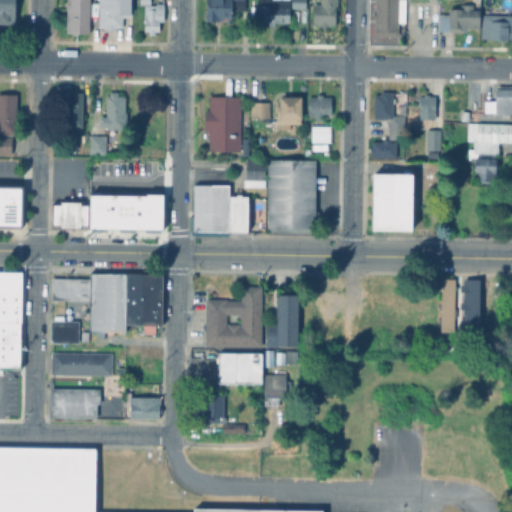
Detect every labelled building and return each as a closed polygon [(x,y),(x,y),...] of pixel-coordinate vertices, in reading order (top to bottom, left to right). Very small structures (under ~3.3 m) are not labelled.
[(13,0),(13,22),(0,22),(0,0),(13,0)] [(87,0),(87,32),(77,32),(77,33),(72,33),(72,31),(63,31),(64,2),(67,2),(67,0),(87,0)] [(129,0),(129,12),(120,12),(120,26),(113,26),(113,28),(102,28),(102,26),(96,26),(96,0),(129,0)] [(243,0),(243,9),(231,9),(231,7),(229,7),(228,16),(227,16),(227,19),(204,19),(204,17),(202,17),(203,9),(204,9),(204,0),(243,0)] [(303,0),(303,8),(287,7),(287,21),(273,21),(272,25),(266,25),(266,20),(255,20),(255,0),(303,0)] [(335,0),(335,4),(334,4),(333,24),(326,23),(326,26),(317,25),(317,23),(310,23),(311,2),(318,2),(318,0),(335,0)] [(403,0),(403,21),(396,21),(396,34),(373,34),(373,0),(403,0)] [(162,2),(161,19),(157,19),(157,30),(153,30),(153,33),(146,33),(146,29),(142,29),(142,3),(153,3),(153,2),(162,2)] [(477,4),(477,9),(478,9),(478,27),(460,27),(460,31),(447,31),(447,30),(437,29),(437,13),(447,13),(447,7),(458,7),(458,3),(471,3),(471,4),(477,4)] [(511,14),(511,38),(479,37),(479,13),(511,14)] [(511,84),(511,88),(511,112),(494,112),(494,110),(478,110),(478,91),(481,91),(481,100),(494,100),(494,87),(495,87),(495,84),(511,84)] [(115,90),(115,95),(123,95),(122,110),(124,110),(124,123),(122,123),(122,128),(104,128),(104,126),(96,126),(97,115),(104,115),(104,94),(107,94),(107,90),(115,90)] [(391,90),(390,114),(400,114),(399,138),(386,138),(387,116),(371,116),(372,93),(378,93),(378,92),(378,90),(391,90)] [(81,91),(80,131),(59,130),(60,94),(72,94),(72,91),(81,91)] [(0,92),(14,92),(13,132),(0,132),(0,92)] [(320,93),(320,96),(329,96),(329,114),(306,113),(306,95),(315,95),(315,93),(320,93)] [(427,93),(427,94),(433,94),(433,117),(429,117),(429,119),(424,124),(408,124),(408,109),(417,109),(417,108),(418,108),(418,105),(416,105),(416,94),(422,94),(422,93),(427,93)] [(238,95),(237,150),(206,149),(206,129),(202,129),(202,108),(207,108),(207,94),(238,95)] [(300,95),(299,123),(275,123),(275,104),(278,104),(278,95),(300,95)] [(267,101),(266,119),(247,118),(248,101),(267,101)] [(495,171),(492,171),(491,180),(477,179),(477,170),(467,170),(467,157),(465,157),(466,147),(472,147),(472,140),(465,139),(466,121),(511,123),(510,141),(496,140),(496,152),(476,151),(475,156),(495,156),(495,171)] [(328,124),(328,141),(309,140),(309,124),(328,124)] [(438,128),(438,149),(424,149),(424,128),(438,128)] [(103,134),(103,151),(87,151),(88,134),(103,134)] [(0,135),(9,135),(9,153),(0,153),(0,135)] [(385,138),(385,140),(394,140),(394,156),(369,156),(369,150),(368,150),(368,147),(370,147),(370,140),(382,140),(382,138),(385,138)] [(263,159),(262,186),(242,186),(242,178),(244,178),(244,158),(263,159)] [(265,159),(313,159),(312,227),(264,227),(265,159)] [(369,229),(369,173),(410,173),(409,229),(369,229)] [(0,223),(0,184),(19,185),(19,223),(0,223)] [(190,184),(227,184),(227,195),(227,230),(190,230),(190,184)] [(86,203),(86,193),(161,194),(161,229),(86,229),(86,225),(86,203)] [(227,230),(227,195),(245,195),(245,231),(227,230)] [(49,203),(57,203),(57,199),(79,199),(79,203),(86,203),(86,225),(79,225),(78,228),(57,228),(57,225),(49,225),(49,203)] [(0,321),(0,270),(19,270),(18,322),(0,321)] [(87,273),(123,273),(123,324),(123,331),(86,331),(87,299),(87,278),(87,273)] [(138,324),(123,324),(123,273),(139,273),(138,324)] [(139,273),(159,273),(159,325),(138,324),(139,273)] [(453,281),(451,333),(438,333),(438,303),(439,281),(439,277),(453,278),(453,281)] [(476,281),(476,333),(462,333),(462,281),(462,277),(476,278),(476,281)] [(87,278),(87,299),(48,299),(49,278),(87,278)] [(203,346),(203,298),(224,297),(224,299),(238,299),(238,285),(259,285),(259,346),(203,346)] [(296,293),(295,345),(264,345),(264,344),(261,342),(261,327),(264,323),(264,321),(275,322),(275,293),(296,293)] [(47,342),(48,320),(75,320),(75,342),(47,342)] [(0,321),(18,322),(18,367),(0,367),(0,321)] [(269,348),(270,363),(261,364),(260,348),(269,348)] [(295,348),(295,361),(283,361),(283,348),(295,348)] [(282,361),(273,361),(273,349),(281,349),(282,361)] [(50,351),(110,352),(110,375),(49,375),(50,351)] [(215,381),(216,351),(259,351),(259,382),(215,381)] [(284,372),(283,399),(276,399),(276,403),(261,403),(261,371),(284,372)] [(48,388),(97,389),(97,403),(93,403),(93,416),(48,416),(48,388)] [(223,415),(223,420),(216,419),(216,420),(199,419),(200,391),(221,392),(220,415),(223,415)] [(127,418),(127,392),(156,392),(156,418),(127,418)] [(241,422),(241,431),(218,431),(219,421),(241,422)] [(0,511),(0,447),(96,449),(95,511),(0,511)]
